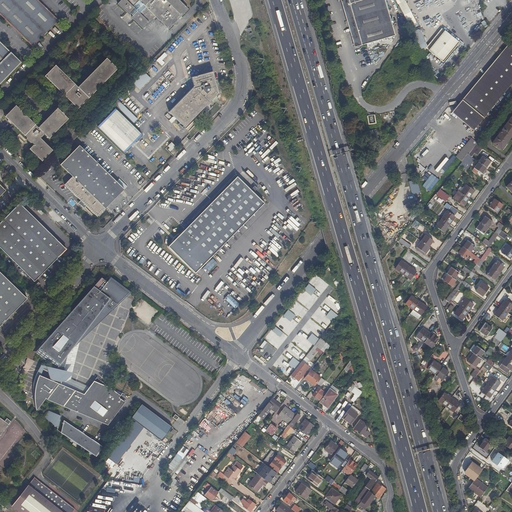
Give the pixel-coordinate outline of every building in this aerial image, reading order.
[(0,0),(0,14),(11,25),(13,27),(14,26),(22,34),(21,35),(23,37),(33,47),(59,20),(49,10),(47,9),(46,10),(38,1),(39,0),(38,0),(0,0)] [(121,0),(118,4),(143,29),(155,16),(169,29),(189,9),(179,0),(121,0)] [(359,46),(395,35),(384,0),(343,0),(356,45),(357,46),(358,46),(359,46)] [(403,0),(395,0),(407,26),(414,23),(403,0)] [(421,4),(424,8),(435,1),(434,0),(431,0),(427,3),(425,1),(421,4)] [(444,31),(428,51),(443,62),(458,43),(444,31)] [(0,84),(6,79),(5,78),(17,66),(18,67),(22,63),(0,41),(0,84)] [(511,84),(511,45),(510,44),(460,103),(482,121),(511,84)] [(78,109),(118,69),(107,58),(78,87),(56,65),(45,76),(69,100),(68,101),(68,105),(69,105),(62,112),(58,108),(38,127),(16,105),(5,117),(26,137),(26,139),(30,143),(32,143),(34,145),(29,149),(42,161),(53,150),(41,138),(44,134),(49,139),(69,119),(64,114),(74,105),(78,109)] [(143,71),(131,83),(138,90),(150,79),(143,71)] [(185,128),(219,93),(213,71),(191,77),(194,86),(169,112),(185,128)] [(173,77),(168,72),(164,76),(169,80),(173,77)] [(133,123),(136,119),(117,100),(113,104),(133,123)] [(451,114),(472,131),(482,121),(460,103),(451,114)] [(115,108),(98,126),(124,153),(142,135),(115,108)] [(511,134),(511,115),(493,142),(502,149),(511,134)] [(378,137),(376,129),(360,134),(362,142),(378,137)] [(259,157),(275,140),(269,134),(252,151),(259,157)] [(477,142),(468,154),(471,157),(474,153),(477,155),(483,147),(477,142)] [(60,165),(72,177),(65,185),(97,217),(105,209),(109,205),(109,204),(114,199),(114,200),(125,189),(79,145),(60,165)] [(471,157),(468,154),(463,162),(460,164),(466,168),(468,165),(466,164),(471,157)] [(483,156),(478,162),(485,167),(490,161),(483,156)] [(108,172),(110,170),(101,162),(99,164),(108,172)] [(483,174),(487,168),(486,168),(485,167),(478,162),(474,168),(483,174)] [(167,246),(195,273),(263,204),(235,177),(167,246)] [(408,181),(411,195),(419,193),(416,180),(408,181)] [(460,192),(468,198),(474,190),(466,184),(460,192)] [(440,189),(436,194),(445,201),(449,196),(440,189)] [(460,192),(458,191),(453,199),(463,206),(468,198),(460,192)] [(294,208),(300,204),(296,199),(291,203),(294,208)] [(504,205),(495,199),(489,206),(498,213),(504,205)] [(431,200),(426,207),(437,213),(438,212),(432,208),(436,202),(433,201),(431,200)] [(20,203),(0,223),(0,247),(35,281),(66,249),(20,203)] [(447,211),(441,218),(449,224),(455,217),(447,211)] [(485,216),(481,222),(488,228),(493,221),(485,216)] [(449,224),(441,218),(436,226),(444,232),(449,224)] [(415,220),(411,225),(416,230),(421,224),(415,220)] [(488,228),(481,222),(476,228),(484,234),(488,228)] [(499,227),(495,233),(498,235),(501,230),(504,226),(499,222),(497,225),(499,227)] [(501,230),(498,235),(504,239),(508,235),(501,230)] [(425,235),(421,241),(428,246),(429,246),(433,241),(425,235)] [(401,238),(398,241),(408,248),(411,245),(401,238)] [(467,240),(463,247),(471,252),(473,249),(475,246),(469,241),(467,240)] [(428,246),(421,241),(417,247),(424,252),(428,246)] [(511,255),(511,248),(507,245),(502,253),(510,259),(511,255)] [(471,252),(463,247),(458,253),(462,255),(461,256),(465,259),(469,254),(471,252)] [(395,269),(403,274),(409,266),(401,260),(395,269)] [(497,260),(492,268),(499,273),(504,267),(499,264),(500,262),(497,260)] [(409,266),(403,274),(411,280),(416,272),(409,266)] [(462,270),(469,275),(471,271),(465,266),(462,270)] [(451,267),(446,273),(449,275),(454,279),(460,271),(457,268),(455,270),(451,267)] [(499,273),(492,268),(486,275),(490,278),(491,276),(495,279),(499,273)] [(0,326),(27,299),(0,272),(0,326)] [(452,286),(456,280),(454,279),(449,275),(445,281),(452,286)] [(35,406),(37,411),(46,399),(88,417),(89,415),(95,420),(108,425),(125,402),(119,398),(123,393),(94,381),(84,394),(61,384),(62,381),(64,382),(66,381),(67,380),(68,378),(68,377),(68,375),(67,373),(66,371),(64,370),(68,355),(95,319),(93,318),(95,315),(97,316),(104,306),(111,311),(131,292),(111,277),(107,282),(102,278),(49,336),(48,334),(33,351),(57,369),(51,380),(39,375),(38,379),(36,386),(35,392),(38,394),(35,398),(35,402),(35,406)] [(296,299),(309,309),(316,300),(310,296),(315,289),(311,286),(316,280),(312,277),(296,299)] [(462,284),(470,290),(472,287),(464,281),(462,284)] [(489,287),(482,282),(476,290),(483,296),(489,287)] [(457,291),(462,284),(460,283),(455,289),(451,294),(454,295),(457,291)] [(459,293),(457,291),(454,295),(451,299),(453,301),(459,293)] [(446,300),(449,302),(451,299),(454,295),(451,294),(451,293),(446,300)] [(234,309),(239,305),(228,294),(223,299),(234,309)] [(413,310),(419,301),(411,296),(406,304),(413,310)] [(460,306),(468,312),(474,304),(465,298),(460,306)] [(499,307),(508,313),(511,306),(511,303),(505,299),(499,307)] [(413,310),(410,314),(418,319),(427,307),(419,301),(413,310)] [(462,320),(468,312),(460,306),(454,314),(462,320)] [(315,315),(312,318),(325,329),(330,322),(322,316),(325,312),(319,307),(313,314),(315,315)] [(502,321),(508,313),(499,307),(494,315),(502,321)] [(287,310),(282,316),(290,322),(295,315),(287,310)] [(332,322),(337,316),(330,310),(325,316),(332,322)] [(492,328),(485,323),(479,331),(486,336),(492,328)] [(275,326),(264,338),(276,349),(287,337),(275,326)] [(417,336),(424,342),(430,334),(423,328),(417,336)] [(313,345),(318,338),(311,334),(306,340),(313,345)] [(430,334),(424,342),(432,348),(438,340),(430,334)] [(497,347),(501,342),(494,337),(490,344),(491,344),(496,348),(497,347)] [(320,339),(315,345),(324,353),(330,346),(320,339)] [(480,358),(481,355),(484,351),(477,346),(476,346),(472,352),(474,354),(480,358)] [(508,355),(497,347),(496,348),(507,356),(508,355)] [(345,357),(340,353),(338,356),(338,357),(334,363),(337,365),(341,359),(342,360),(345,357)] [(475,367),(481,359),(480,358),(474,354),(468,362),(475,367)] [(507,373),(511,366),(511,359),(507,356),(499,367),(507,373)] [(293,368),(298,362),(292,357),(287,364),(293,368)] [(441,366),(430,358),(424,366),(435,375),(441,366)] [(486,362),(492,367),(495,363),(488,359),(487,360),(486,362)] [(302,362),(291,375),(299,381),(310,368),(302,362)] [(435,375),(432,379),(436,382),(439,377),(443,380),(449,372),(441,366),(435,375)] [(475,376),(480,370),(476,368),(470,375),(474,378),(475,376)] [(311,370),(305,378),(315,386),(317,384),(321,379),(321,378),(311,370)] [(487,384),(495,390),(500,382),(492,376),(487,384)] [(489,398),(495,390),(487,384),(481,392),(489,398)] [(251,390),(248,392),(243,387),(235,393),(237,396),(240,394),(247,401),(255,394),(251,390)] [(325,393),(322,391),(318,388),(312,395),(320,401),(325,393)] [(329,389),(319,402),(327,408),(337,395),(334,393),(329,389)] [(446,406),(452,398),(444,393),(438,401),(446,406)] [(459,404),(452,398),(446,406),(454,412),(459,404)] [(272,399),(258,416),(262,419),(270,409),(276,413),(281,406),(272,399)] [(142,404),(131,417),(136,421),(144,427),(162,440),(173,426),(142,404)] [(278,416),(289,424),(296,415),(285,407),(278,416)] [(358,414),(350,408),(343,417),(351,423),(358,414)] [(55,413),(55,414),(54,413),(49,411),(44,417),(59,427),(60,420),(60,419),(61,416),(55,413)] [(176,420),(182,424),(184,421),(175,414),(173,417),(176,420)] [(300,416),(297,414),(296,415),(289,424),(288,425),(292,428),(300,416)] [(258,416),(252,424),(262,431),(264,428),(258,424),(262,419),(258,416)] [(0,435),(11,421),(7,418),(5,421),(0,417),(0,435)] [(307,436),(314,426),(305,419),(301,425),(303,427),(300,431),(307,436)] [(360,419),(353,428),(366,437),(370,433),(365,429),(366,428),(364,421),(360,419)] [(96,457),(103,447),(64,420),(61,433),(96,457)] [(136,421),(108,457),(116,463),(144,427),(136,421)] [(276,429),(271,424),(266,430),(272,435),(276,429)] [(288,425),(284,431),(289,434),(293,429),(292,428),(288,425)] [(244,434),(237,443),(240,445),(247,437),(244,434)] [(294,437),(285,448),(293,454),(302,442),(294,437)] [(344,442),(341,440),(337,446),(331,441),(324,449),(332,455),(328,459),(330,461),(344,442)] [(179,448),(184,453),(190,445),(184,441),(179,448)] [(492,445),(486,441),(480,450),(485,454),(492,445)] [(347,459),(350,454),(342,449),(336,456),(344,462),(347,459)] [(189,457),(178,450),(166,467),(177,475),(189,457)] [(207,462),(212,454),(210,452),(207,456),(204,454),(201,459),(207,462)] [(270,459),(273,461),(268,467),(277,473),(286,461),(275,453),(270,459)] [(506,459),(498,453),(492,461),(500,466),(506,459)] [(345,466),(345,467),(343,470),(350,475),(351,474),(356,466),(357,466),(350,460),(349,461),(345,466)] [(225,476),(222,479),(230,485),(233,482),(235,483),(238,479),(236,477),(243,467),(236,462),(234,465),(233,464),(231,467),(229,466),(223,474),(225,476)] [(475,479),(482,470),(471,462),(464,471),(465,474),(474,481),(475,479)] [(265,464),(258,475),(268,482),(270,483),(277,473),(268,467),(265,464)] [(320,476),(312,470),(308,475),(309,476),(307,480),(315,486),(317,482),(319,483),(323,478),(320,476)] [(369,470),(366,475),(367,476),(366,477),(369,480),(370,478),(371,479),(366,487),(362,493),(365,495),(369,490),(369,489),(378,477),(369,470)] [(258,475),(257,474),(248,486),(257,493),(263,485),(265,486),(268,482),(258,475)] [(350,475),(345,482),(352,488),(359,479),(351,474),(350,475)] [(327,476),(324,480),(330,485),(334,481),(327,476)] [(34,477),(12,506),(19,511),(72,511),(75,509),(34,477)] [(474,481),(468,488),(481,497),(488,488),(475,479),(474,481)] [(312,491),(302,483),(296,492),(305,499),(312,491)] [(371,492),(375,496),(379,498),(385,489),(377,483),(371,492)] [(345,495),(347,490),(341,486),(338,491),(345,495)] [(218,493),(211,488),(209,490),(205,496),(212,501),(218,493)] [(329,503),(333,506),(341,496),(332,489),(326,497),(324,500),(326,501),(329,503)] [(223,490),(221,494),(231,502),(234,498),(223,490)] [(369,491),(359,505),(365,510),(375,496),(371,492),(369,491)] [(190,499),(200,508),(206,501),(197,492),(190,499)] [(297,499),(289,493),(283,501),(288,505),(289,504),(290,505),(295,499),(296,500),(297,499)] [(241,503),(245,505),(243,507),(250,511),(256,505),(249,500),(247,502),(243,500),(241,503)] [(488,508),(491,510),(494,506),(497,502),(494,500),(488,508)] [(331,511),(341,511),(333,506),(329,503),(326,501),(324,504),(333,510),(331,511)] [(203,511),(190,502),(186,506),(194,511),(203,511)]
